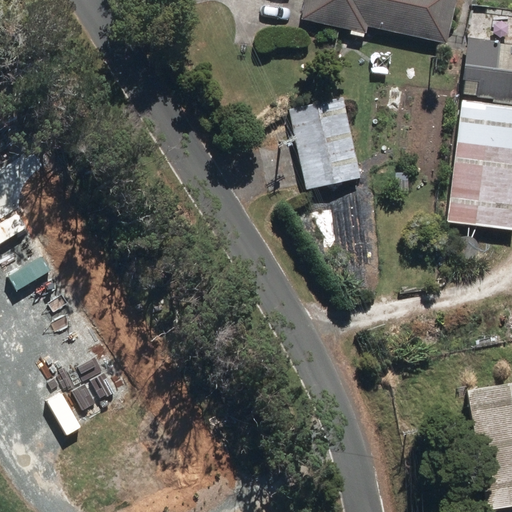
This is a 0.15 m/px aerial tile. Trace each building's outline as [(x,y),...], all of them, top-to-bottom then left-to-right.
[(306,0),(302,18),(345,28),(343,35),(368,41),(371,30),(446,49),(458,0),(306,0)] [(511,11),(473,6),(461,96),(511,102),(511,11)] [(361,176),(344,94),(287,106),(305,188),(361,176)] [(511,231),(511,106),(461,99),(443,227),(511,236),(511,231)] [(486,511),(511,507),(511,380),(459,390),(480,511),(486,511)]
